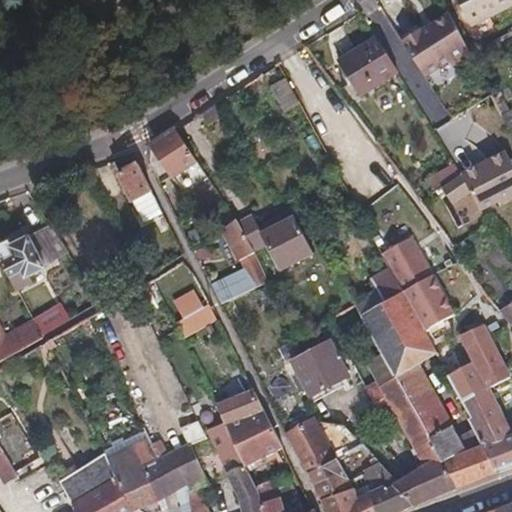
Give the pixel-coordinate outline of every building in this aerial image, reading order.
[(511,0),(457,0),(473,27),(511,7),(511,0)] [(447,15),(403,40),(424,77),(451,61),(454,67),(471,57),(447,15)] [(369,42),(392,76),(398,72),(377,38),(369,42)] [(392,76),(369,42),(338,62),(361,96),(392,76)] [(285,79),(271,86),(286,113),(299,105),(285,79)] [(504,97),(494,102),(511,135),(511,109),(510,110),(504,97)] [(174,179),(193,166),(198,162),(175,129),(150,145),(174,179)] [(511,195),(511,158),(505,146),(459,169),(472,192),(481,209),(511,195)] [(132,202),(145,196),(153,192),(137,163),(126,157),(114,162),(132,202)] [(453,158),(425,175),(433,188),(443,183),(461,172),(459,169),(453,158)] [(205,172),(198,162),(193,166),(200,176),(205,172)] [(472,192),(461,172),(443,183),(453,202),(472,192)] [(163,212),(153,192),(145,196),(155,216),(163,212)] [(260,225),(268,241),(280,268),(319,250),(299,207),(260,225)] [(254,212),(237,220),(251,249),(268,241),(260,225),(254,212)] [(237,220),(224,229),(245,267),(256,287),(268,282),(256,257),(251,249),(237,220)] [(31,232),(46,264),(68,251),(51,222),(31,232)] [(339,222),(320,230),(325,244),(344,235),(339,222)] [(9,237),(0,241),(0,255),(5,265),(10,274),(18,288),(33,280),(30,272),(46,264),(31,232),(12,243),(9,237)] [(382,254),(390,267),(425,331),(455,315),(412,238),(382,254)] [(0,279),(10,274),(5,265),(0,268),(0,279)] [(154,279),(160,291),(179,281),(177,265),(154,279)] [(218,282),(212,285),(221,303),(236,296),(256,287),(245,267),(237,271),(239,276),(220,285),(218,282)] [(356,306),(361,315),(403,292),(390,267),(370,277),(366,269),(343,282),(356,306)] [(174,297),(185,318),(203,308),(191,287),(174,297)] [(134,291),(123,297),(129,307),(139,301),(134,291)] [(438,355),(437,353),(432,344),(425,331),(403,292),(361,315),(383,354),(457,487),(496,473),(481,445),(466,452),(419,366),(438,355)] [(242,309),(236,296),(221,303),(228,316),(242,309)] [(38,308),(51,331),(70,319),(58,298),(38,308)] [(511,299),(497,308),(509,323),(511,322),(511,321),(511,299)] [(176,323),(184,339),(218,320),(210,304),(203,308),(185,318),(176,323)] [(125,326),(143,396),(173,388),(155,318),(125,326)] [(7,335),(0,339),(0,361),(43,336),(34,319),(7,335)] [(432,344),(437,353),(464,339),(459,330),(432,344)] [(472,362),(449,375),(447,376),(470,417),(468,419),(481,445),(496,473),(511,467),(511,431),(489,389),(511,377),(488,334),(467,345),(465,346),(472,362)] [(46,342),(50,350),(57,347),(52,338),(46,342)] [(46,342),(29,352),(38,367),(54,358),(50,350),(46,342)] [(331,342),(292,362),(309,397),(350,376),(331,342)] [(422,466),(408,475),(422,503),(457,487),(383,354),(366,363),(375,380),(365,385),(377,406),(381,413),(390,408),(422,466)] [(253,390),(216,405),(225,424),(249,473),(258,467),(256,462),(282,448),(253,390)] [(338,457),(316,420),(315,418),(287,435),(286,435),(308,473),(337,458),(338,457)] [(316,420),(338,457),(361,442),(345,424),(316,420)] [(210,483),(193,447),(208,439),(205,434),(200,424),(183,432),(188,445),(168,455),(161,441),(153,445),(160,459),(156,461),(143,467),(159,501),(165,497),(169,511),(192,511),(189,493),(200,488),(210,483)] [(243,511),(263,511),(261,502),(259,492),(255,485),(249,473),(225,424),(209,432),(241,501),(243,511)] [(383,438),(378,443),(384,449),(389,444),(383,438)] [(146,440),(122,451),(131,470),(118,476),(133,511),(139,509),(159,501),(143,467),(156,461),(146,440)] [(122,451),(109,458),(118,476),(131,470),(122,451)] [(19,475),(4,452),(0,454),(0,476),(5,484),(19,475)] [(132,511),(133,511),(118,476),(109,458),(106,453),(60,481),(65,491),(77,511),(132,511)] [(363,475),(369,491),(376,511),(397,511),(413,506),(392,485),(397,482),(371,453),(358,460),(363,475)] [(313,485),(344,470),(337,458),(308,473),(313,485)] [(376,511),(369,491),(360,495),(352,482),(344,470),(313,485),(324,511),(376,511)] [(408,475),(397,482),(392,485),(413,506),(422,503),(408,475)] [(208,511),(200,488),(189,493),(192,511),(208,511)] [(285,511),(281,497),(261,502),(263,511),(285,511)]
